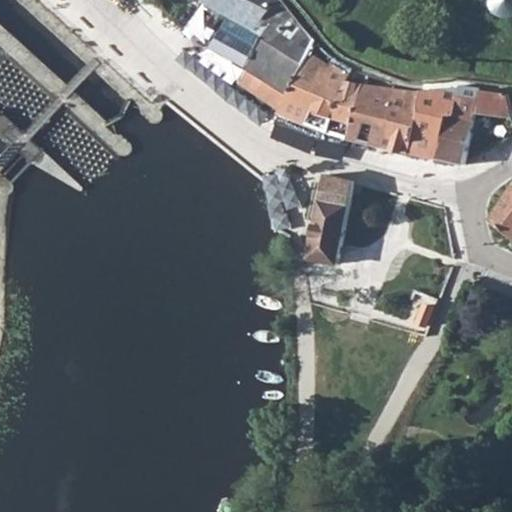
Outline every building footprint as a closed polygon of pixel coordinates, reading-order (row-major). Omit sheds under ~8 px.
[(206,0),(187,28),(207,41),(218,23),(223,15),(214,8),(211,10),(209,8),(213,1),(257,28),(265,20),(272,25),(262,37),(255,53),(248,67),(241,81),(282,112),(310,52),(315,42),(317,40),(300,21),(283,0),(206,0)] [(511,0),(488,0),(489,6),(495,14),(506,18),(511,16),(511,0)] [(282,112),(281,114),(331,134),(350,139),(365,85),(351,80),(354,69),(336,57),(332,67),(310,52),(282,112)] [(365,85),(350,139),(383,147),(394,89),(377,87),(365,85)] [(457,92),(437,159),(466,166),(476,112),(480,93),(480,90),(480,88),(459,85),(458,88),(457,92)] [(421,96),(413,154),(437,159),(457,92),(458,88),(422,87),(421,88),(421,96)] [(394,89),(383,147),(413,154),(421,96),(421,88),(420,89),(394,89)] [(480,93),(476,112),(511,116),(511,106),(509,93),(480,90),(480,93)] [(323,203),(313,258),(341,264),(344,241),(351,202),(355,181),(330,175),(329,175),(323,203)] [(511,187),(490,221),(511,237),(511,187)] [(424,324),(430,326),(436,309),(425,305),(418,322),(424,324)]
